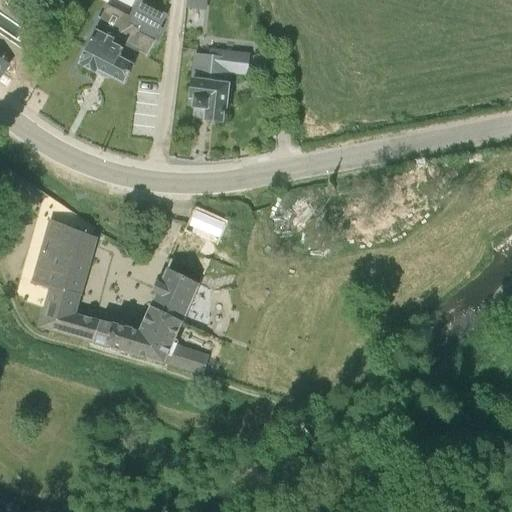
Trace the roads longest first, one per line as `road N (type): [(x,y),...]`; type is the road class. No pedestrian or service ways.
road 1 (tertiary): [(154,183),(265,174),(511,127)]
road 2 (unclassified): [(178,0),(154,183)]
road 3 (tertiary): [(0,114),(102,171),(154,183)]
